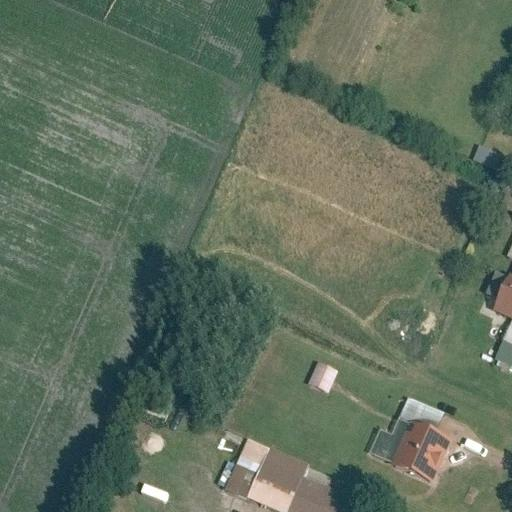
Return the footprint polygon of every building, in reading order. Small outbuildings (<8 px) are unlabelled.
[(473,172),(491,182),(500,165),(481,156),(473,172)] [(511,328),(511,242),(503,263),(511,266),(511,276),(509,283),(495,277),(483,307),(499,314),(496,322),(511,328)] [(424,324),(437,282),(427,278),(414,321),(424,324)] [(307,387),(327,396),(337,374),(317,365),(307,387)] [(410,437),(393,478),(433,495),(450,453),(410,437)] [(268,468),(250,511),(337,511),(343,498),(268,468)]
